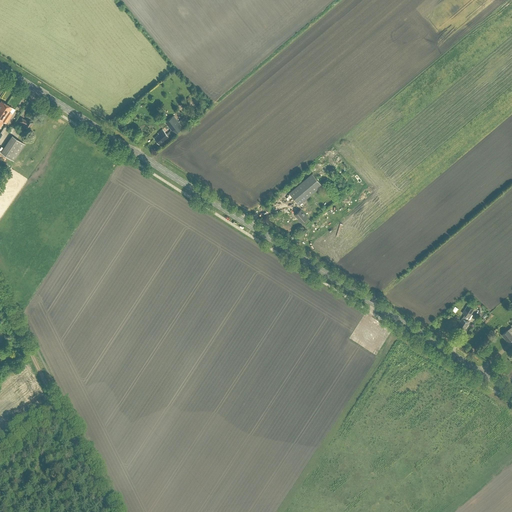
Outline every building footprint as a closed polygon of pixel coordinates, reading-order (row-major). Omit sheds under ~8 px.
[(6,123),(12,113),(10,111),(12,107),(1,100),(0,101),(0,126),(3,121),(6,123)] [(183,127),(174,115),(165,122),(171,130),(167,133),(163,128),(158,132),(159,133),(154,137),(159,143),(160,142),(162,145),(171,138),(169,136),(173,132),(174,134),(183,127)] [(26,120),(22,117),(20,121),(24,123),(23,126),(28,129),(33,122),(27,118),(26,120)] [(25,144),(12,135),(0,152),(14,161),(25,144)] [(322,185),(312,173),(289,192),(299,204),(322,185)] [(308,217),(301,209),(295,214),(301,222),(308,217)] [(474,309),(467,304),(462,313),(469,317),(474,309)] [(469,323),(461,318),(457,326),(464,330),(469,323)] [(511,327),(501,335),(507,342),(511,338),(511,327)]
